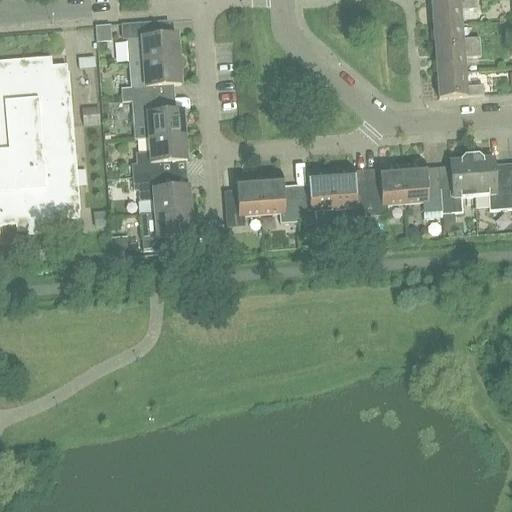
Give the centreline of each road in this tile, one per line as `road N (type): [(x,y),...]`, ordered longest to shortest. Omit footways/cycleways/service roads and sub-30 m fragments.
road 1 (residential): [(382,118),(357,143),(211,151)]
road 2 (residential): [(280,0),(293,41),(382,118)]
road 3 (residential): [(211,151),(197,0)]
road 4 (residential): [(382,118),(511,116)]
